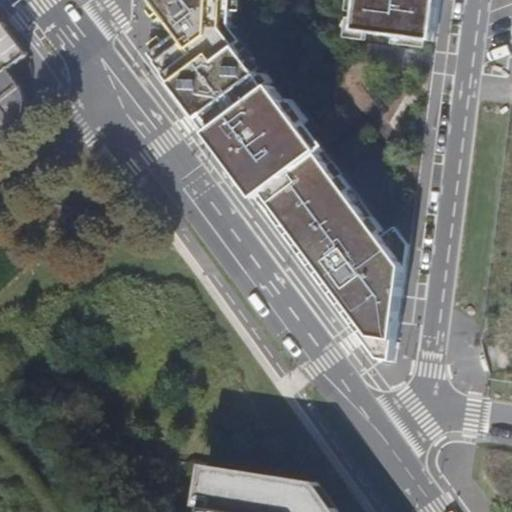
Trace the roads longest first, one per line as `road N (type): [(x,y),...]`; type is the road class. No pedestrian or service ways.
road 1 (residential): [(426,508),(117,93)]
road 2 (unclassified): [(486,0),(433,406)]
road 3 (unclassified): [(117,93),(0,198)]
